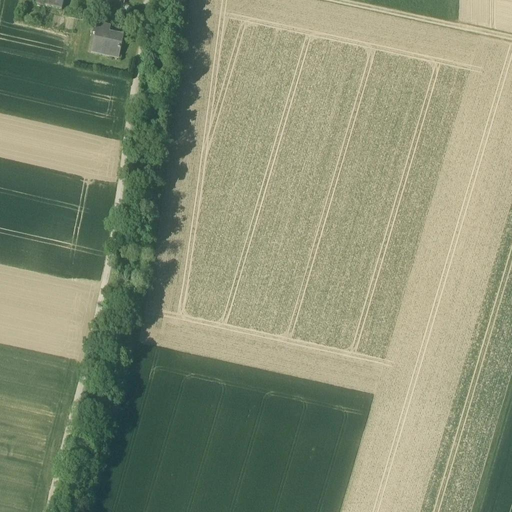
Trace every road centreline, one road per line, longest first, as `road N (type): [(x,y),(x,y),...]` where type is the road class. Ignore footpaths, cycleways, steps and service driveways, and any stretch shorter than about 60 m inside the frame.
road 1 (unclassified): [(151,0),(100,304),(49,511)]
road 2 (track): [(511,37),(341,0)]
road 3 (track): [(472,511),(511,379)]
